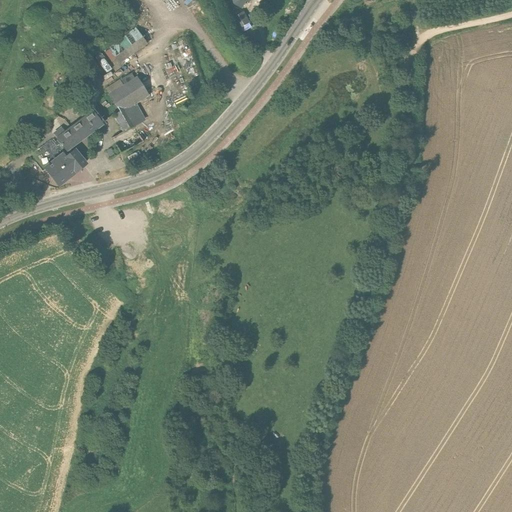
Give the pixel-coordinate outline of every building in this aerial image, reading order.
[(249,3),(250,0),(236,0),(238,1),(236,5),(245,9),(246,8),(248,3),(249,3)] [(237,30),(241,28),(249,23),(243,12),(234,17),(233,17),(232,15),(229,17),(237,30)] [(137,24),(109,46),(122,63),(150,41),(137,24)] [(121,79),(124,84),(134,78),(132,73),(121,79)] [(113,116),(121,132),(135,125),(142,120),(136,110),(129,115),(126,110),(149,95),(137,76),(134,78),(124,84),(110,94),(117,107),(113,116)] [(57,139),(66,150),(70,147),(102,124),(91,111),(65,131),(61,126),(52,132),(56,138),(57,139)] [(58,184),(84,164),(70,147),(66,150),(57,139),(54,142),(52,139),(31,156),(43,171),(46,169),(58,184)]
